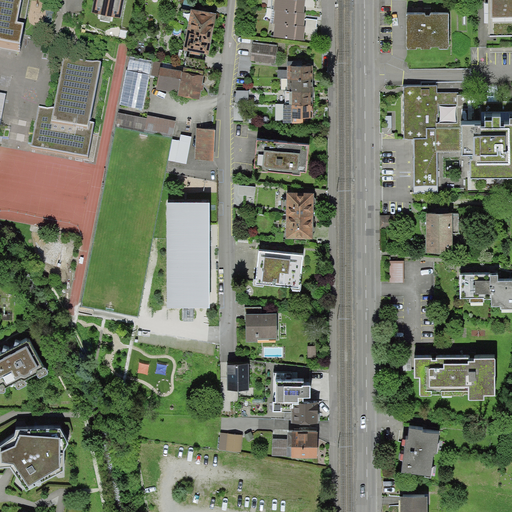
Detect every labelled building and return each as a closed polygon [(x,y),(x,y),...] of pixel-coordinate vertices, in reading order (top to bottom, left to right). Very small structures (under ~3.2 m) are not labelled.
[(0,0),(0,50),(20,55),(24,33),(18,32),(24,0),(0,0)] [(124,0),(93,0),(92,10),(122,16),(124,0)] [(274,0),(273,10),(275,10),(273,23),(275,23),(273,38),(303,41),(305,26),(304,26),(305,12),(304,12),(305,1),(304,0),(303,0),(274,0)] [(511,0),(490,0),(490,32),(511,33),(511,0)] [(217,11),(191,6),(183,49),(210,54),(217,11)] [(451,12),(407,12),(408,50),(452,49),(451,12)] [(253,42),(250,60),(274,64),(277,45),(253,42)] [(155,61),(131,57),(120,111),(145,116),(155,61)] [(101,70),(64,62),(50,129),(89,136),(101,70)] [(204,73),(160,65),(155,92),(200,102),(204,73)] [(313,66),(288,65),(287,91),(285,91),(285,105),(283,105),(283,123),(303,123),(303,118),(313,118),(313,66)] [(413,138),(414,192),(439,191),(438,153),(471,153),(471,174),(511,172),(511,117),(467,120),(467,93),(437,95),(436,86),(403,85),(404,137),(413,138)] [(235,89),(235,102),(249,102),(249,89),(235,89)] [(49,129),(52,113),(39,111),(31,151),(88,162),(95,129),(91,128),(89,137),(49,129)] [(147,118),(120,112),(118,122),(172,132),(174,121),(148,115),(147,118)] [(215,129),(196,127),(194,159),(213,161),(215,129)] [(172,138),(168,162),(188,165),(192,136),(180,134),(179,140),(172,138)] [(256,168),(306,171),(309,142),(258,138),(256,168)] [(239,185),(237,203),(255,205),(258,187),(239,185)] [(313,192),(287,192),(286,238),(313,238),(313,192)] [(209,202),(167,202),(168,307),(210,307),(209,202)] [(246,212),(244,221),(251,222),(253,213),(246,212)] [(452,212),(426,213),(426,252),(453,251),(452,212)] [(397,215),(380,215),(380,229),(397,229),(397,215)] [(303,254),(259,249),(255,282),(300,287),(303,254)] [(390,261),(390,283),(404,283),(404,261),(390,261)] [(511,280),(498,281),(498,274),(460,274),(460,298),(491,298),(491,306),(511,305),(511,280)] [(277,313),(245,314),(246,341),(277,340),(277,313)] [(0,352),(0,393),(4,393),(5,391),(5,388),(15,385),(17,389),(19,390),(26,386),(26,384),(25,381),(37,374),(38,378),(40,379),(47,374),(48,373),(45,368),(43,368),(28,337),(0,352)] [(316,345),(307,345),(308,358),(316,357),(316,345)] [(495,354),(415,355),(415,375),(421,375),(421,394),(468,394),(468,398),(485,397),(485,391),(495,391),(495,354)] [(248,363),(227,363),(227,390),(248,390),(248,363)] [(304,382),(276,381),(276,402),(273,401),(273,411),(291,412),(291,408),(293,408),(293,403),(303,403),(304,398),(310,398),(311,386),(304,385),(304,382)] [(318,403),(303,403),(293,403),(293,408),(291,408),(291,412),(291,424),(318,424),(318,403)] [(71,437),(66,425),(17,427),(0,442),(0,468),(10,467),(25,493),(56,476),(58,479),(66,477),(66,450),(71,437)] [(441,432),(411,426),(403,470),(432,476),(441,432)] [(317,432),(292,431),(291,457),(317,458),(317,432)] [(241,452),(242,434),(221,432),(220,437),(213,436),(212,449),(241,452)] [(286,438),(272,438),(272,456),(286,456),(286,438)] [(428,511),(429,494),(401,495),(400,511),(428,511)]
